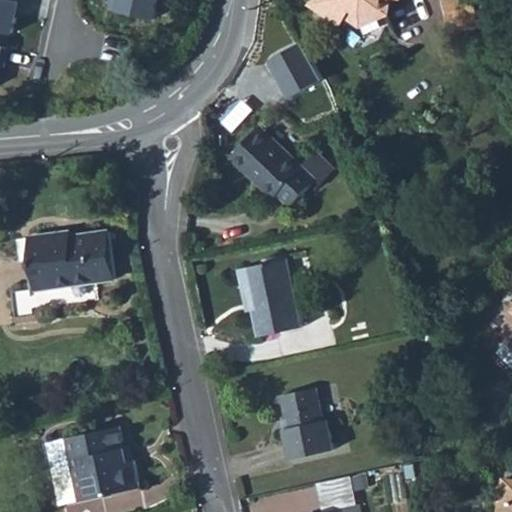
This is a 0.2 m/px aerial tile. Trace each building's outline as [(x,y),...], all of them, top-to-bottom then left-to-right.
[(0,0),(0,29),(16,33),(22,0),(0,0)] [(111,0),(110,9),(155,17),(157,0),(111,0)] [(317,0),(315,3),(343,22),(348,14),(364,24),(387,13),(388,0),(317,0)] [(442,0),(447,16),(469,4),(468,0),(442,0)] [(324,80),(303,42),(272,59),(293,97),(324,80)] [(306,166),(260,125),(231,157),(276,198),(280,194),(293,206),(315,184),(319,179),(306,166)] [(315,184),(318,187),(335,167),(319,152),(306,166),(319,179),(315,184)] [(58,286),(60,303),(100,298),(98,281),(117,278),(111,231),(63,238),(62,232),(30,237),(38,288),(58,286)] [(304,326),(289,257),(239,268),(243,285),(248,284),(254,310),(260,336),(304,326)] [(254,310),(248,284),(243,285),(249,312),(254,310)] [(335,449),(328,419),(324,419),(318,387),(282,394),(290,427),(285,428),(292,459),(335,449)] [(82,500),(142,487),(136,459),(129,461),(121,425),(48,442),(55,473),(75,469),(82,500)] [(62,504),(82,500),(75,469),(55,473),(62,504)] [(357,504),(350,476),(320,483),(326,511),(357,504)] [(511,511),(511,479),(505,478),(500,511),(511,511)] [(361,511),(360,503),(357,504),(326,511),(319,511),(361,511)]
